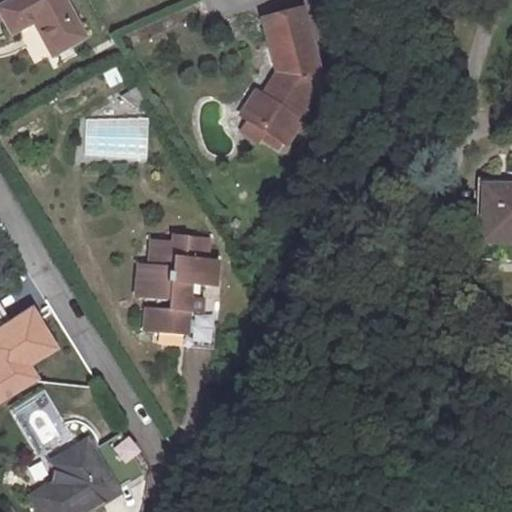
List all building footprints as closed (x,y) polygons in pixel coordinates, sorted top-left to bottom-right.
[(61,0),(39,0),(4,18),(16,41),(37,30),(55,65),(86,48),(61,0)] [(303,16),(263,27),(274,75),(241,117),(281,148),(320,100),(315,97),(323,88),(303,16)] [(511,186),(501,186),(499,246),(511,246),(511,186)] [(138,273),(136,310),(148,311),(146,344),(185,345),(185,360),(218,361),(219,325),(201,324),(203,299),(213,299),(213,273),(203,272),(204,248),(170,246),(170,252),(152,251),(150,273),(138,273)] [(0,318),(8,332),(34,315),(32,311),(12,323),(0,304),(0,318)] [(0,405),(38,382),(29,367),(56,350),(34,315),(8,332),(0,318),(0,405)] [(9,412),(52,480),(49,486),(30,498),(38,511),(86,511),(117,493),(116,492),(90,451),(85,443),(78,447),(43,390),(9,412)] [(90,451),(116,492),(143,475),(117,434),(90,451)]
